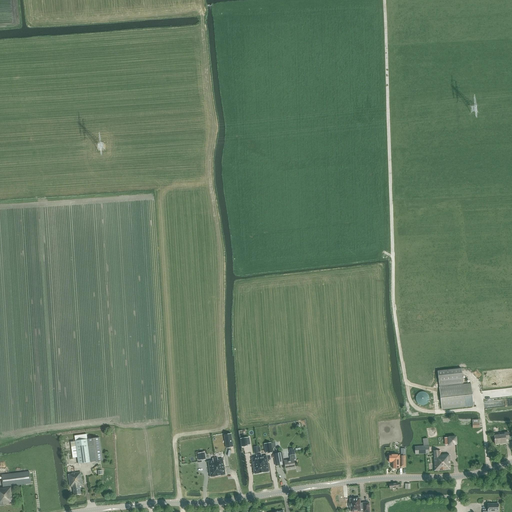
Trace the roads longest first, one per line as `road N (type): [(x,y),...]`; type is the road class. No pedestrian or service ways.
road 1 (track): [(201,12),(211,117),(204,153),(220,261),(229,428),(174,441),(179,502)]
road 2 (track): [(435,412),(434,390),(407,384),(394,314),(384,0)]
road 3 (unclassified): [(81,511),(456,476),(511,462)]
road 4 (track): [(488,470),(481,408),(419,408),(407,384)]
